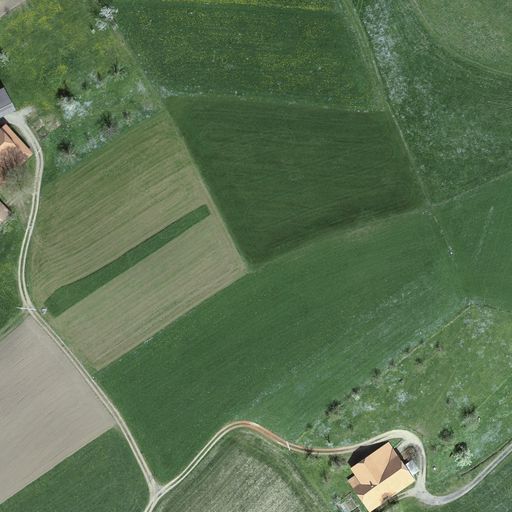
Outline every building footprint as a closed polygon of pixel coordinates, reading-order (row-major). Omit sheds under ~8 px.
[(0,91),(0,110),(10,105),(2,90),(0,91)] [(0,187),(0,188),(0,187),(0,183),(31,154),(5,126),(0,130),(0,187)] [(0,224),(9,216),(0,206),(0,224)] [(443,261),(429,272),(440,287),(454,276),(443,261)] [(411,476),(403,465),(389,444),(354,469),(363,482),(357,486),(369,505),(411,476)] [(410,460),(403,465),(411,476),(418,471),(410,460)]
